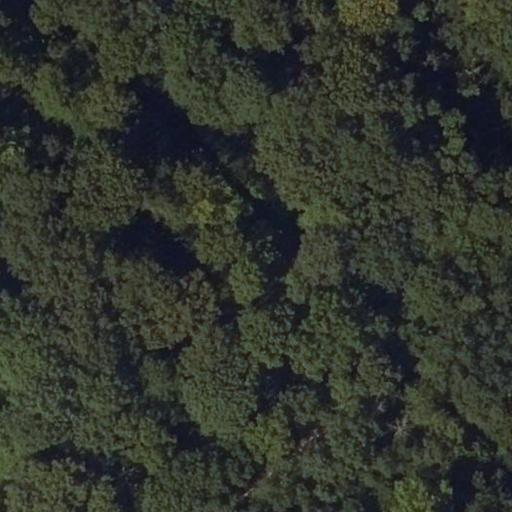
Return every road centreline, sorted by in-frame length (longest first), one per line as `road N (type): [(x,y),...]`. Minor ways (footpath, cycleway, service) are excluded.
road 1 (track): [(52,0),(417,362),(511,280)]
road 2 (track): [(417,362),(236,511)]
